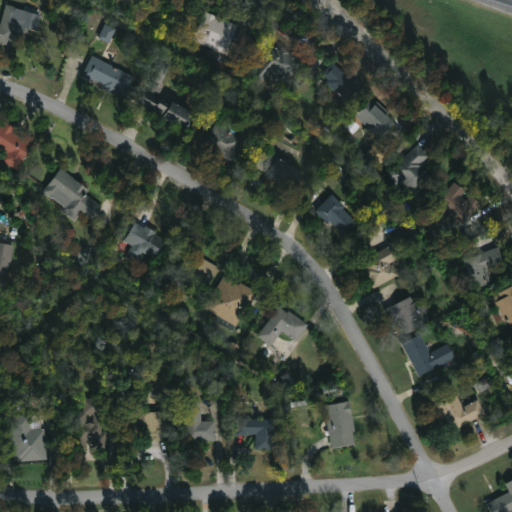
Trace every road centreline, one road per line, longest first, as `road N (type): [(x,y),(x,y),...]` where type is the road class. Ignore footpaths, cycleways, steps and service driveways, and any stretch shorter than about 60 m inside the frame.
road 1 (residential): [(451,511),(346,314),(300,254),(236,205),(101,129),(0,85)]
road 2 (residential): [(511,446),(435,480),(56,501),(0,491)]
road 3 (residential): [(511,189),(403,73),(354,29),(303,0)]
